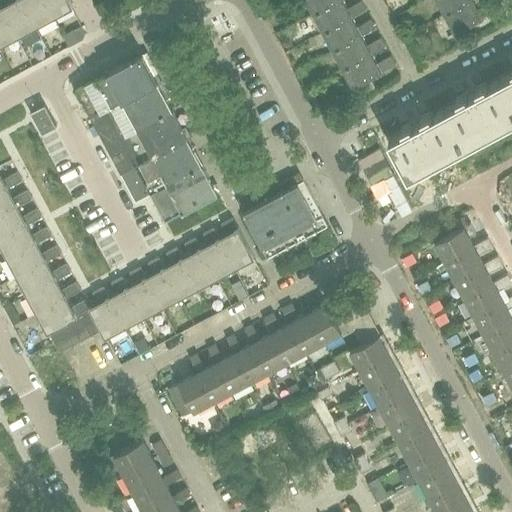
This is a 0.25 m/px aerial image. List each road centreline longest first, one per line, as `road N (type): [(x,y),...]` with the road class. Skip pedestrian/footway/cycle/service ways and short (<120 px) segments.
road 1 (residential): [(511,506),(371,242)]
road 2 (residential): [(135,369),(371,242)]
road 3 (residential): [(137,254),(44,76)]
road 4 (residential): [(212,511),(135,369)]
road 5 (residential): [(318,135),(242,0)]
